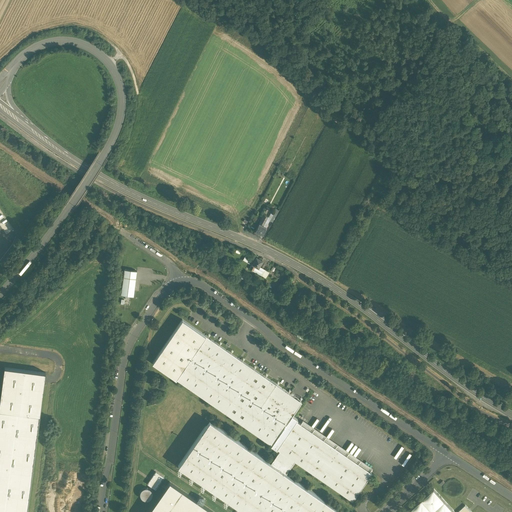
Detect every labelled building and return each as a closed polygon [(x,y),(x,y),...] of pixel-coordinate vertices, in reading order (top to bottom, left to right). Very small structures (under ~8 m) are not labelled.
[(264,214),(259,223),(263,225),(268,216),(264,214)] [(263,225),(259,223),(255,230),(262,234),(266,227),(263,225)] [(340,254),(334,264),(337,266),(338,265),(343,256),(340,254)] [(256,257),(255,259),(253,258),(252,260),(253,261),(252,264),(255,265),(258,267),(262,260),(256,257)] [(337,266),(334,264),(330,272),(335,275),(337,271),(338,272),(339,270),(338,270),(340,266),(338,265),(337,266)] [(133,296),(137,270),(124,269),(121,294),(133,296)] [(182,319),(152,362),(175,378),(205,335),(182,319)] [(302,402),(205,335),(175,378),(271,445),(277,450),(296,421),(298,419),(292,416),(302,402)] [(46,372),(4,367),(3,375),(0,401),(0,409),(40,415),(44,381),(46,372)] [(0,511),(27,511),(40,415),(0,409),(0,511)] [(372,468),(303,419),(300,423),(296,421),(277,449),(279,450),(294,461),(352,501),(372,473),(370,472),(372,468)] [(271,462),(209,420),(178,465),(245,511),(332,511),(336,507),(286,473),(271,462)] [(294,461),(279,450),(271,462),(286,473),(294,461)] [(156,472),(147,484),(156,489),(164,478),(156,472)] [(148,511),(213,511),(169,481),(148,511)] [(148,501),(150,500),(151,498),(152,495),(152,493),(151,491),(149,489),(147,488),(144,488),(142,490),(141,491),(140,494),(140,496),(141,498),(143,500),(145,501),(148,501)] [(454,511),(434,489),(410,510),(411,511),(454,511)]
